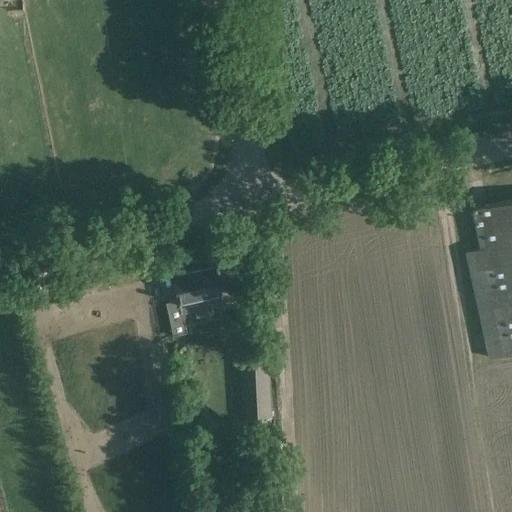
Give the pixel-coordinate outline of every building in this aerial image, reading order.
[(466,251),(489,358),(511,352),(511,199),(472,208),(481,248),(466,251)] [(174,276),(178,296),(179,299),(166,302),(173,335),(186,332),(182,312),(195,309),(196,314),(214,310),(212,303),(223,300),(215,267),(174,276)] [(39,276),(30,278),(33,290),(41,288),(39,276)] [(208,348),(215,382),(227,379),(224,365),(235,363),(231,343),(208,348)] [(203,375),(192,379),(198,395),(209,391),(203,375)] [(269,393),(242,394),(243,419),(270,417),(269,393)]
